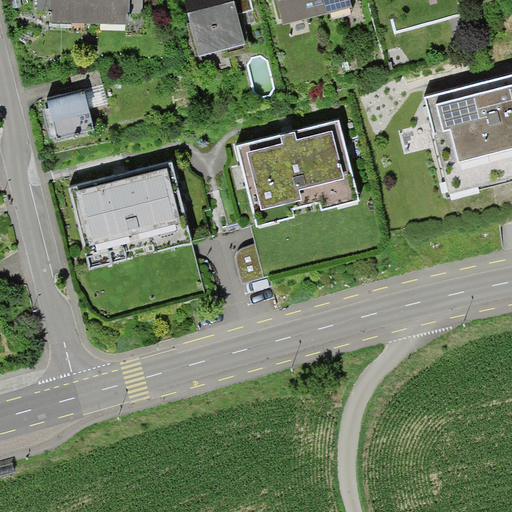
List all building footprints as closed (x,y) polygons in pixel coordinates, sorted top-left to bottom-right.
[(135,0),(38,0),(37,11),(56,12),(55,21),(134,26),(135,0)] [(253,0),(185,0),(201,58),(253,44),(245,14),(257,11),(253,0)] [(283,0),(289,24),(353,8),(351,0),(283,0)] [(511,74),(415,100),(444,208),(511,189),(511,74)] [(103,88),(50,101),(59,138),(99,128),(94,111),(108,107),(103,88)] [(344,120),(247,147),(268,225),(302,215),(300,208),(326,201),(328,210),(366,199),(344,120)] [(178,161),(77,186),(96,267),(198,243),(178,161)]
